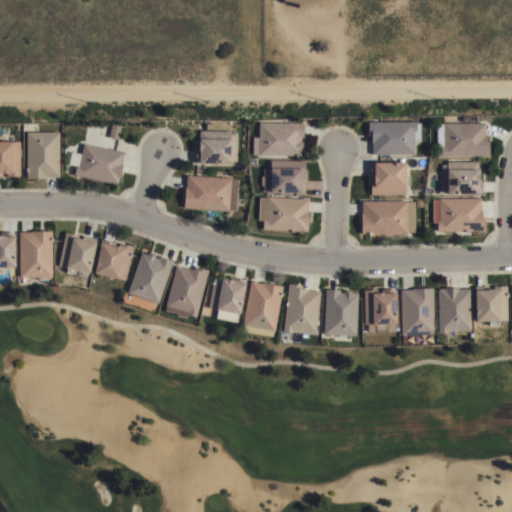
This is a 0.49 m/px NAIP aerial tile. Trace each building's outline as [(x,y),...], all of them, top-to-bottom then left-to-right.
[(435,155),(435,123),(442,123),(442,115),(474,115),(474,122),(483,122),(483,133),(485,133),(485,141),(487,141),(487,155),(435,155)] [(414,121),(414,122),(419,122),(419,140),(413,141),(413,144),(412,144),(412,153),(370,153),(370,142),(369,142),(369,135),(366,135),(366,121),(414,121)] [(302,122),(302,137),(300,137),(300,141),(302,141),(302,149),(300,149),(300,155),(257,155),(257,154),(251,154),(251,136),(257,136),(257,122),(302,122)] [(197,161),(197,157),(194,157),(194,147),(197,147),(197,130),(229,130),(229,133),(236,133),(236,160),(229,160),(229,162),(197,161)] [(26,131),(58,131),(59,176),(47,176),(47,178),(26,178),(26,131)] [(0,140),(19,140),(19,175),(6,175),(6,172),(1,172),(1,175),(0,175),(0,140)] [(72,174),(74,165),(77,165),(81,142),(123,151),(120,164),(121,164),(118,177),(117,176),(115,183),(72,174)] [(304,159),(304,173),(301,173),(301,178),(304,178),(304,191),(262,192),(262,185),(260,185),(260,176),(262,176),(262,168),(269,168),(269,159),(304,159)] [(368,194),(368,181),(371,181),(371,176),(368,176),(368,162),(371,162),(371,161),(403,161),(403,175),(407,175),(407,184),(403,184),(403,194),(368,194)] [(476,161),(476,171),(478,171),(478,175),(477,175),(477,179),(480,179),(480,193),(445,193),(445,168),(445,161),(476,161)] [(231,178),(230,178),(236,179),(234,210),(228,210),(182,207),(184,187),(185,187),(185,174),(231,178)] [(266,196),(308,198),(307,210),(308,210),(308,224),(306,224),(306,231),(261,229),(262,219),(257,219),(258,197),(266,197),(266,196)] [(435,221),(431,221),(431,199),(437,199),(437,198),(479,197),(479,209),(480,209),(480,216),(483,216),(483,230),(435,231),(435,221)] [(413,201),(413,232),(405,232),(405,233),(359,233),(359,213),(360,213),(360,200),(405,200),(405,201),(413,201)] [(19,232),(31,232),(31,231),(51,230),(51,277),(19,277),(19,232)] [(64,231),(71,233),(71,236),(74,237),(74,236),(82,238),(81,239),(85,240),(86,236),(95,238),(88,272),(86,271),(84,278),(75,276),(77,270),(74,269),(73,274),(64,272),(65,267),(56,265),(64,231)] [(0,234),(2,234),(2,235),(9,235),(13,235),(15,235),(15,267),(0,267),(0,234)] [(98,242),(119,246),(120,243),(131,245),(124,279),(92,273),(98,242)] [(126,293),(140,252),(146,254),(147,253),(154,255),(153,257),(157,258),(157,256),(171,260),(157,303),(126,293)] [(185,314),(186,311),(184,311),(183,317),(177,315),(178,310),(164,306),(174,265),(186,268),(186,267),(193,269),(194,266),(207,270),(195,316),(185,314)] [(236,322),(215,318),(216,309),(207,308),(212,277),(224,279),(224,278),(233,279),(232,280),(244,282),(239,313),(237,313),(236,322)] [(249,281),(261,283),(261,282),(281,286),(272,337),(241,331),(242,325),(241,325),(249,281)] [(287,283),(298,284),(297,287),(308,288),(308,290),(319,291),(314,333),(292,330),(291,332),(282,331),(287,283)] [(506,320),(497,320),(497,325),(488,325),(488,321),(474,321),(473,289),(496,288),(496,285),(505,285),(506,320)] [(436,289),(443,288),(443,287),(457,287),(457,288),(468,288),(469,330),(446,330),(446,333),(436,333),(436,289)] [(400,335),(399,289),(411,289),(411,288),(431,288),(432,334),(400,335)] [(325,289),(339,290),(339,292),(343,292),(343,290),(351,291),(351,293),(357,293),(355,336),(322,334),(325,289)] [(366,331),(366,324),(362,324),(362,289),(376,289),(376,292),(394,292),(394,331),(366,331)]
